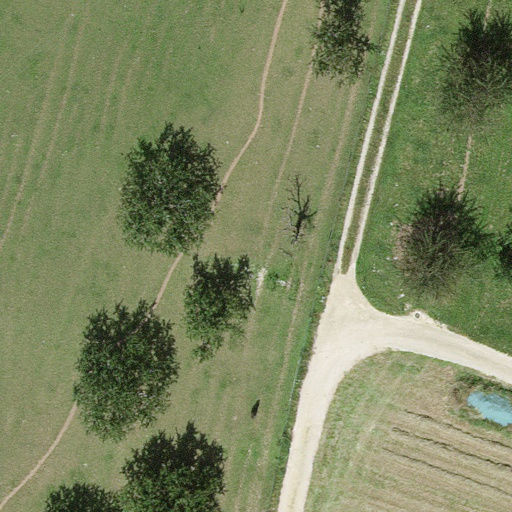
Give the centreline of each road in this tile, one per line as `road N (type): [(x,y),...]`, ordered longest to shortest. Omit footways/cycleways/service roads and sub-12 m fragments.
road 1 (track): [(299,511),(404,0)]
road 2 (track): [(330,355),(383,342),(511,375)]
